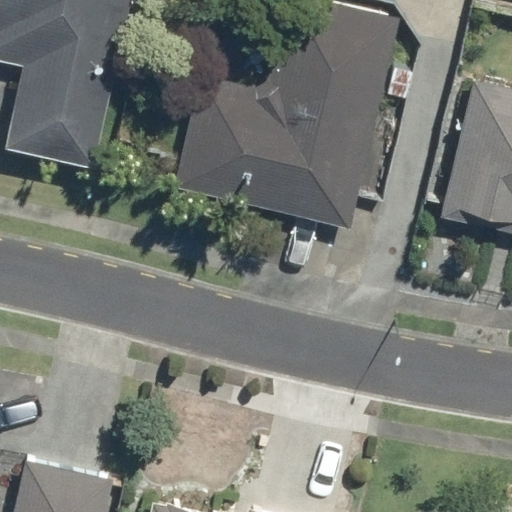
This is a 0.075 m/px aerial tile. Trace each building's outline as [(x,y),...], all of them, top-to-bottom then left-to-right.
[(0,119),(0,138),(88,159),(124,0),(0,0),(0,54),(14,58),(0,119)] [(194,66),(165,177),(346,223),(400,11),(355,0),(280,0),(260,82),(194,66)] [(511,80),(469,69),(434,206),(511,225),(511,80)] [(102,511),(111,472),(17,452),(3,511),(102,511)] [(294,511),(241,500),(239,510),(138,488),(132,511),(294,511)]
